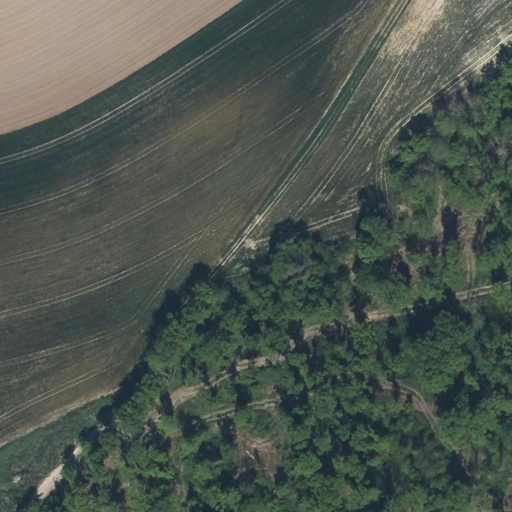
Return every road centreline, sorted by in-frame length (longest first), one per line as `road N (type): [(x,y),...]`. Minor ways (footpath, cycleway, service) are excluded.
road 1 (track): [(401,0),(346,103),(29,511)]
road 2 (track): [(91,431),(168,439),(213,424),(275,444)]
